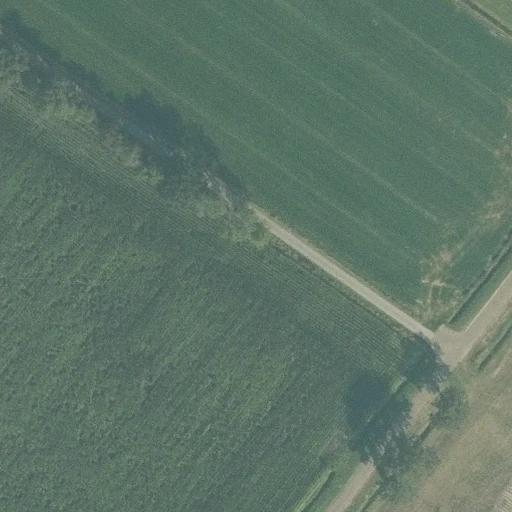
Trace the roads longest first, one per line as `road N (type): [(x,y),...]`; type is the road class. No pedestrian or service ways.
road 1 (unclassified): [(0,37),(456,356)]
road 2 (unclassified): [(335,511),(456,356)]
